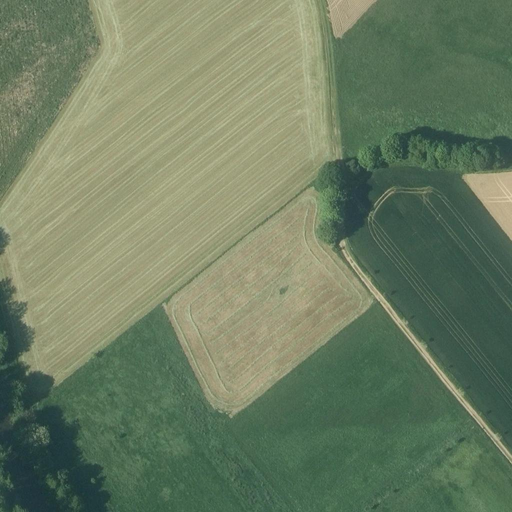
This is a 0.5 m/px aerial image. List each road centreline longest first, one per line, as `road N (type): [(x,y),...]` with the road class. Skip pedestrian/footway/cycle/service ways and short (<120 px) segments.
road 1 (track): [(342,185),(340,250),(511,463)]
road 2 (track): [(0,326),(41,445),(75,511)]
road 3 (track): [(314,0),(342,185)]
road 4 (track): [(342,185),(393,161),(511,165)]
